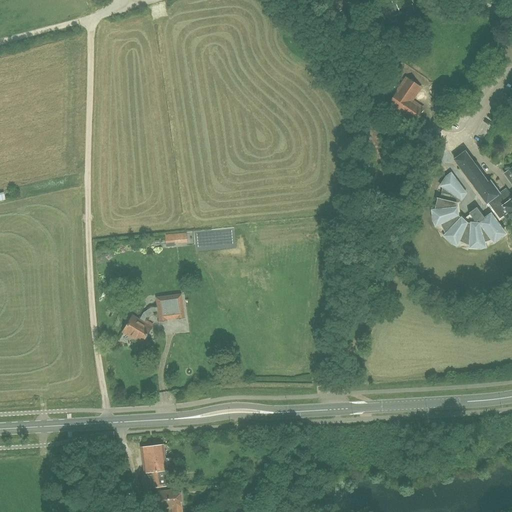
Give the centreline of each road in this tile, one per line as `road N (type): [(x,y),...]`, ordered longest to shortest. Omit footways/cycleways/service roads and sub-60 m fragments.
road 1 (track): [(92,17),(87,243),(107,410)]
road 2 (primary): [(304,413),(511,396)]
road 3 (unclassified): [(148,0),(0,43)]
road 4 (primary): [(304,413),(236,407),(170,421)]
road 5 (primary): [(170,421),(304,413)]
